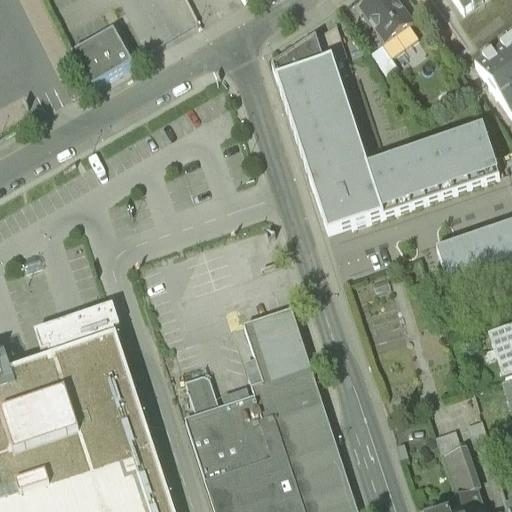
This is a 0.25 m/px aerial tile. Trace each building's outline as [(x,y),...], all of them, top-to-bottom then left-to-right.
[(391,0),(381,0),(361,15),(386,50),(413,30),(391,0)] [(449,0),(464,19),(465,19),(464,17),(488,0),(449,0)] [(116,35),(71,60),(90,93),(135,69),(132,64),(116,35)] [(328,241),(338,238),(500,184),(482,133),(367,171),(333,67),(325,71),(316,45),(272,73),(328,241)] [(476,70),(475,71),(490,92),(488,93),(492,98),(496,103),(497,102),(511,123),(511,46),(477,71),(476,70)] [(398,74),(382,52),(371,60),(387,83),(398,74)] [(511,229),(437,255),(451,300),(511,279),(511,229)] [(0,511),(173,511),(124,364),(117,341),(116,341),(114,333),(120,331),(113,310),(110,311),(106,312),(35,336),(42,357),(49,355),(51,362),(21,372),(0,379),(0,511)] [(263,390),(251,394),(264,427),(274,424),(301,504),(348,489),(310,373),(292,317),(244,333),(261,382),(262,386),(263,390)] [(511,335),(491,342),(495,355),(481,359),(484,370),(498,365),(505,388),(511,385),(511,335)] [(492,382),(475,364),(461,378),(478,395),(492,382)] [(185,388),(197,422),(220,414),(217,405),(211,385),(207,383),(203,382),(185,388)] [(232,400),(217,405),(220,414),(197,422),(185,426),(206,488),(213,511),(303,511),(301,504),(274,424),(264,427),(251,394),(232,400)] [(482,428),(467,432),(473,455),(489,450),(482,428)] [(436,443),(442,462),(462,455),(456,437),(436,443)] [(442,462),(456,502),(476,496),(462,455),(442,462)] [(356,511),(348,489),(301,504),(303,511),(356,511)] [(459,511),(480,511),(476,496),(456,502),(459,511)]
